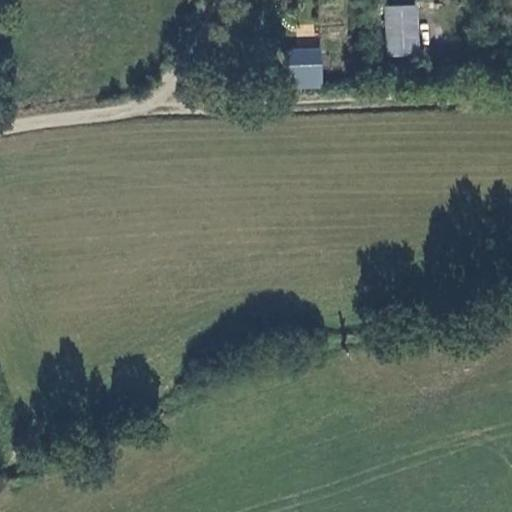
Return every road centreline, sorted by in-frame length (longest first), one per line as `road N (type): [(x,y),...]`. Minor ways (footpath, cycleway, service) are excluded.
road 1 (track): [(109,109),(454,97)]
road 2 (track): [(208,0),(152,93),(109,109),(0,124)]
